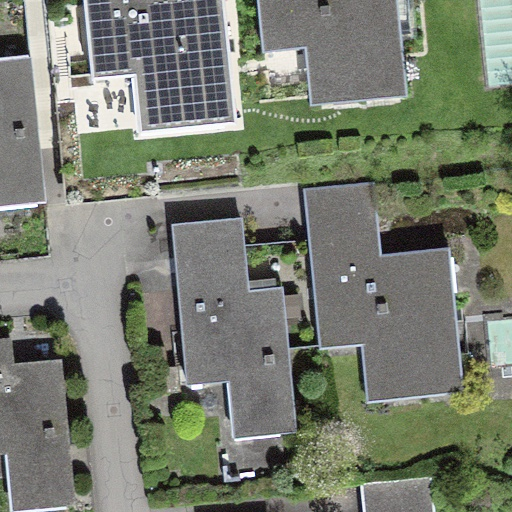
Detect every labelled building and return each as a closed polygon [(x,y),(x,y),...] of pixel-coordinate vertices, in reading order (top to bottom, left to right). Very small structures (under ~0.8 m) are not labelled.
[(84,0),(92,81),(144,76),(147,110),(222,103),(224,125),(235,124),(223,0),(84,0)] [(258,0),(264,52),(315,47),(319,83),(393,75),(395,97),(407,96),(396,0),(258,0)] [(0,184),(33,181),(36,204),(45,203),(31,68),(0,70),(0,184)] [(373,183),(304,190),(320,349),(372,344),(375,378),(449,371),(451,393),(463,392),(450,257),(381,264),(373,183)] [(242,220),(172,226),(188,385),(239,380),(243,414),(285,410),(287,433),(296,432),(283,297),(250,300),(242,220)] [(10,338),(0,339),(0,453),(18,451),(22,486),(63,482),(65,504),(75,504),(61,368),(14,373),(10,338)] [(435,511),(432,476),(363,483),(365,511),(435,511)]
